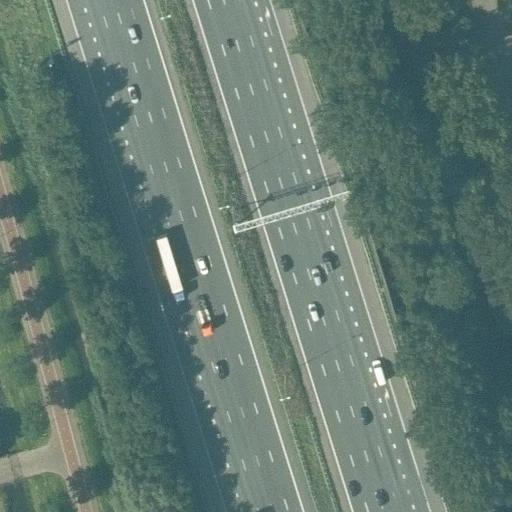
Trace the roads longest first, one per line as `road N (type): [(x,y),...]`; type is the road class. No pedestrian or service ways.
road 1 (motorway): [(385,511),(225,0)]
road 2 (motorway): [(114,0),(273,511)]
